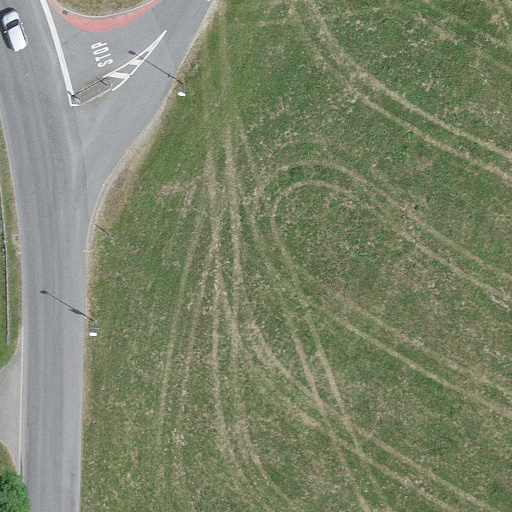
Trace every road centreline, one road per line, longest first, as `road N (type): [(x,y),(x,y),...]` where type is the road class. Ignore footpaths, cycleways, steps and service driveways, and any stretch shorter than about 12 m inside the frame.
road 1 (tertiary): [(52,511),(53,249),(38,112)]
road 2 (unclassified): [(38,112),(121,74),(188,0)]
